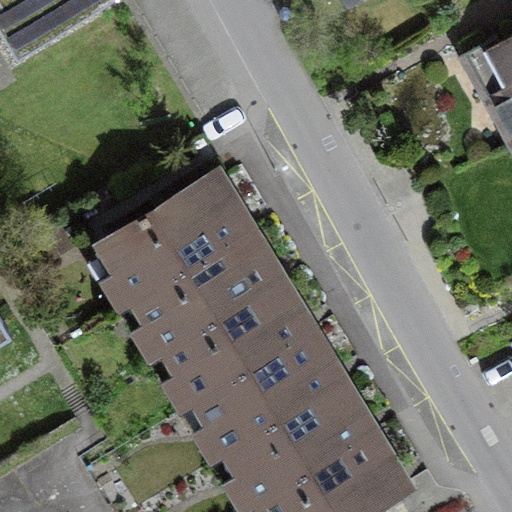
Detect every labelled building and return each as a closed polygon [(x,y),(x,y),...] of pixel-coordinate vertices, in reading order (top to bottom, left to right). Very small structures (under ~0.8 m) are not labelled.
[(125,0),(6,0),(10,6),(0,12),(0,40),(17,68),(126,1),(125,0)] [(511,94),(511,29),(486,43),(511,94)] [(114,295),(252,215),(220,161),(83,241),(114,295)] [(289,278),(252,215),(114,295),(151,358),(289,278)] [(319,330),(289,278),(151,358),(181,410),(319,330)] [(0,346),(8,342),(0,327),(0,346)] [(349,382),(319,330),(181,410),(211,462),(349,382)] [(246,511),(380,435),(349,382),(211,462),(240,511),(246,511)] [(354,511),(407,482),(380,435),(246,511),(354,511)]
